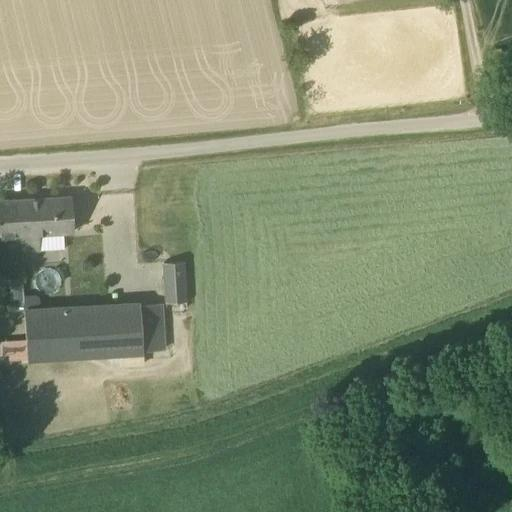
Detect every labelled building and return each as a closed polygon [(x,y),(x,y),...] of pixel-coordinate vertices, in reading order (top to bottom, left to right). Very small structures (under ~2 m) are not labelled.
[(72,232),(70,196),(11,200),(13,220),(19,220),(22,250),(21,250),(21,252),(40,250),(39,234),(61,233),(72,232)] [(13,220),(11,200),(0,200),(0,236),(20,236),(21,250),(22,250),(19,220),(13,220)] [(166,302),(173,302),(186,301),(184,261),(163,262),(166,302)] [(24,305),(23,295),(10,296),(11,306),(24,305)] [(186,301),(173,302),(174,310),(186,309),(186,301)] [(24,310),(24,311),(26,344),(0,345),(0,360),(27,358),(106,354),(107,368),(144,365),(143,350),(163,349),(160,303),(140,304),(102,306),(73,308),(24,310)]
